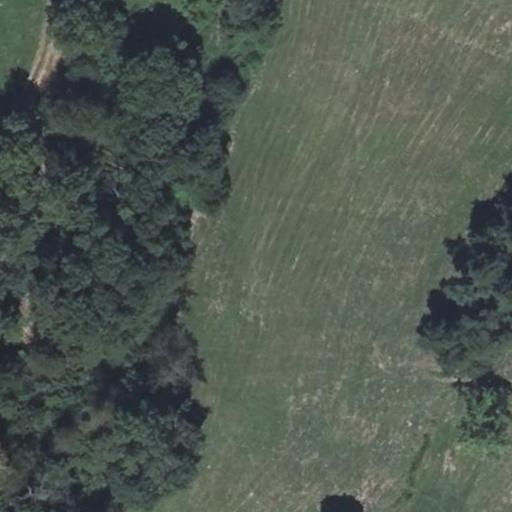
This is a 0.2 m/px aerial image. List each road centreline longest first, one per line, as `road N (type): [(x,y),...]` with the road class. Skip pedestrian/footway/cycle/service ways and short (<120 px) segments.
road 1 (track): [(47,63),(53,88),(29,178),(33,242),(145,333),(477,373)]
road 2 (track): [(0,147),(47,63),(58,0)]
